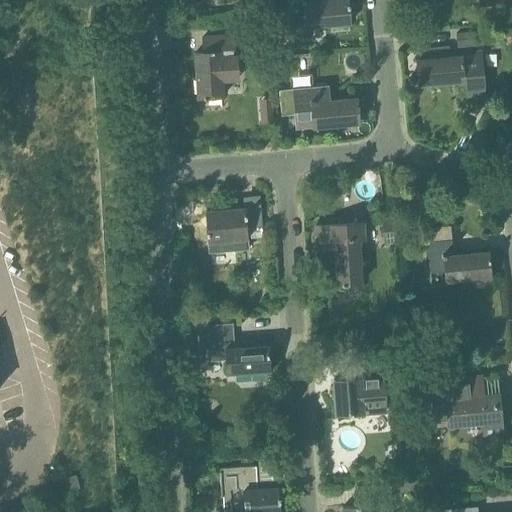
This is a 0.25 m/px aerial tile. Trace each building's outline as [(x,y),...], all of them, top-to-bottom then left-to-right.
[(305,27),(331,25),(331,32),(350,30),(347,0),(319,0),(320,0),(319,0),(287,0),(289,17),(304,16),(305,27)] [(456,33),(457,47),(483,44),(482,31),(456,33)] [(197,98),(223,96),(222,80),(238,79),(236,55),(233,55),(233,49),(233,35),(202,37),(203,53),(194,53),(197,98)] [(419,49),(420,59),(416,59),(418,85),(462,81),(464,98),(480,96),(476,52),(457,54),(457,56),(449,57),(448,47),(419,49)] [(356,98),(321,101),(320,86),(295,88),(298,117),(313,116),(314,128),(359,123),(356,98)] [(273,123),(271,99),(259,100),(261,124),(273,123)] [(511,106),(502,108),(505,124),(511,123),(511,106)] [(258,197),(245,198),(246,208),(206,211),(208,242),(247,239),(246,227),(261,226),(258,197)] [(392,221),(383,222),(386,245),(395,244),(392,221)] [(359,238),(356,238),(355,224),(316,226),(317,242),(332,241),(335,285),(361,283),(359,238)] [(488,251),(452,255),(451,241),(427,242),(430,272),(444,270),(445,282),(491,278),(488,251)] [(204,316),(190,317),(191,325),(204,324),(204,316)] [(198,359),(225,358),(226,373),(270,371),(268,344),(234,346),(232,322),(208,323),(208,333),(197,333),(198,359)] [(410,339),(395,340),(396,350),(411,348),(410,339)] [(348,356),(349,378),(333,379),(336,415),(386,411),(382,370),(389,370),(388,354),(375,355),(371,354),(348,356)] [(414,355),(415,364),(429,364),(429,354),(414,355)] [(497,392),(479,394),(478,381),(467,382),(467,376),(452,378),(452,383),(430,385),(432,415),(433,415),(433,423),(447,421),(447,425),(448,425),(481,422),(483,436),(502,434),(498,392),(497,392)] [(279,511),(278,486),(257,487),(256,466),(221,469),(223,511),(279,511)] [(76,475),(75,475),(67,478),(71,490),(80,488),(76,475)] [(419,477),(398,479),(400,492),(419,490),(419,477)] [(367,494),(369,505),(342,507),(342,511),(392,511),(391,493),(367,494)]
